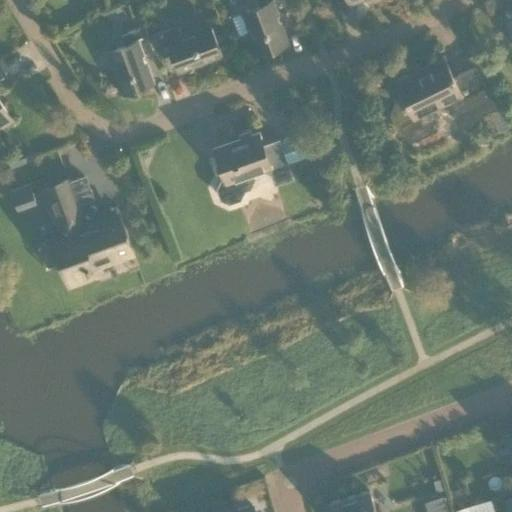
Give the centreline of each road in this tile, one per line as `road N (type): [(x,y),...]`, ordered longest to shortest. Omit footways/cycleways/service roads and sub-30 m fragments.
road 1 (residential): [(17,0),(76,110),(117,132),(318,67),(460,0)]
road 2 (residential): [(511,392),(283,478),(293,511)]
